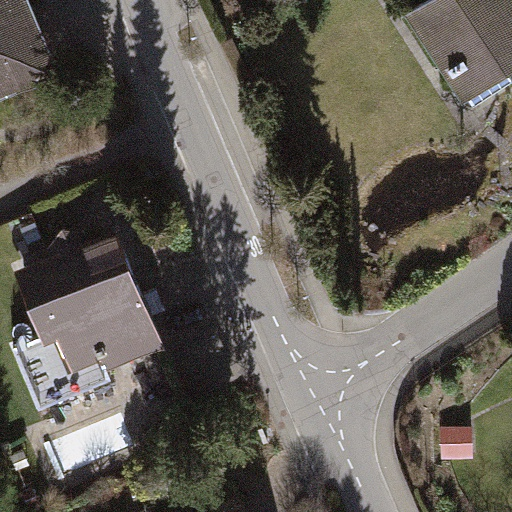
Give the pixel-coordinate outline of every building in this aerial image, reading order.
[(31,0),(0,0),(0,96),(61,71),(31,0)] [(511,0),(424,0),(407,12),(464,100),(511,68),(511,0)] [(53,252),(15,268),(58,367),(46,372),(63,411),(117,388),(108,366),(168,341),(118,225),(91,236),(88,229),(64,228),(50,246),(53,252)] [(472,424),(441,425),(442,458),(474,456),(472,424)] [(118,511),(117,511),(253,511),(243,488),(184,511),(118,511)]
